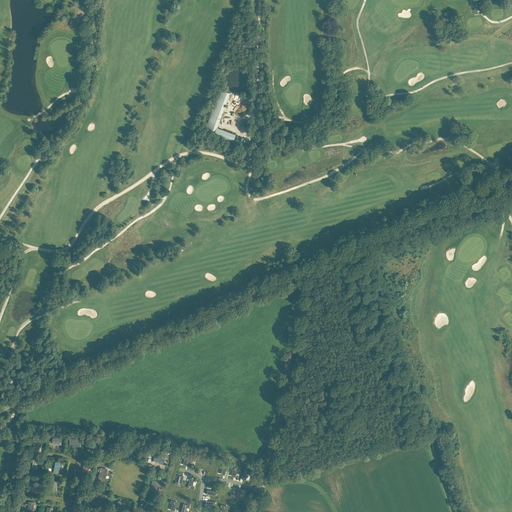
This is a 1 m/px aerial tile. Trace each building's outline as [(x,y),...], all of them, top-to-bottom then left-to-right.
[(243,70),(242,69),(240,69),(239,68),(237,68),(236,68),(234,68),(233,68),(232,69),(230,69),(229,70),(228,71),(227,72),(226,74),(225,75),(225,76),(225,78),(225,79),(225,81),(225,82),(225,84),(226,85),(227,86),(228,87),(229,88),(230,89),(232,90),(233,90),(234,91),(236,91),(237,91),(239,90),(240,90),(242,89),(243,88),(244,87),(245,86),(246,85),(247,84),(247,82),(247,81),(247,79),(247,78),(247,76),(247,75),(246,74),(245,72),(244,71),(243,70)] [(220,89),(205,127),(215,131),(213,135),(232,143),(235,135),(217,128),(230,93),(220,89)] [(53,438),(52,444),(61,445),(62,439),(64,439),(64,434),(57,433),(57,438),(53,438)] [(112,449),(113,444),(114,442),(108,440),(106,448),(112,449)] [(138,452),(139,448),(140,445),(132,444),(130,451),(138,452)] [(155,454),(153,461),(160,462),(160,463),(164,464),(165,457),(163,456),(158,455),(155,454)] [(91,465),(89,464),(84,463),(82,471),(90,472),(91,465)] [(107,469),(102,468),(100,467),(97,478),(104,480),(107,469)] [(153,480),(152,481),(150,490),(156,491),(159,481),(153,480)] [(35,487),(36,482),(29,481),(29,492),(37,493),(37,487),(35,487)] [(99,505),(101,497),(98,496),(98,495),(93,494),(91,503),(99,505)] [(113,507),(111,511),(123,511),(123,510),(125,505),(125,502),(119,501),(118,503),(117,508),(113,507)]
